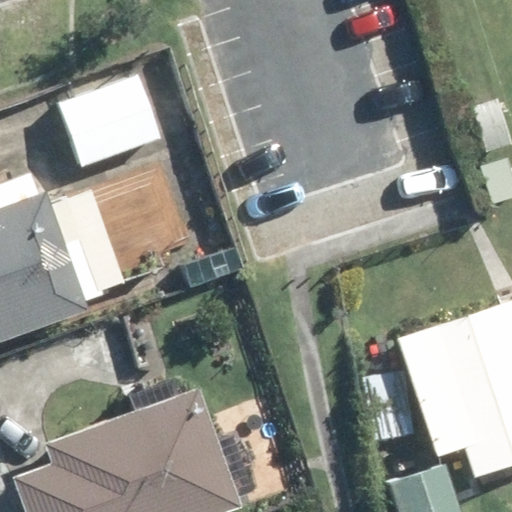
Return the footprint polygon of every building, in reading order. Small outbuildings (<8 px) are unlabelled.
[(137,75),(57,102),(78,166),(159,138),(137,75)] [(497,98),(474,107),(489,150),(511,143),(497,98)] [(0,339),(76,313),(27,174),(0,183),(0,339)] [(511,299),(396,339),(436,455),(462,447),(474,479),(511,465),(511,299)] [(361,377),(370,441),(412,435),(403,372),(361,377)] [(42,442),(50,463),(11,479),(22,511),(223,511),(239,506),(196,387),(42,442)] [(386,484),(395,511),(458,511),(444,466),(386,484)]
